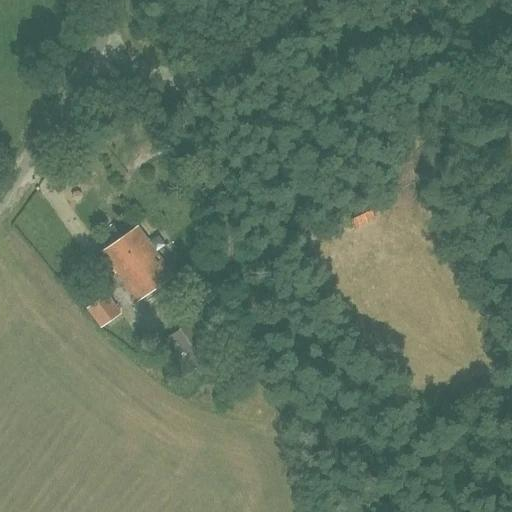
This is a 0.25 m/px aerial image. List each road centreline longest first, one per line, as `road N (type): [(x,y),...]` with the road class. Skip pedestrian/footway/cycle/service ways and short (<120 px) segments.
road 1 (unclassified): [(103,39),(185,68),(292,0)]
road 2 (unclassified): [(0,198),(103,39)]
